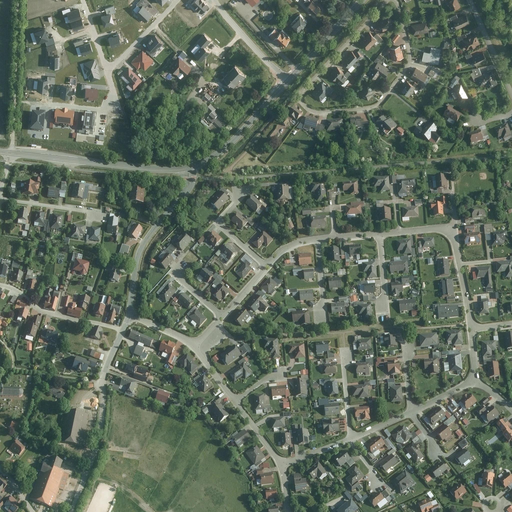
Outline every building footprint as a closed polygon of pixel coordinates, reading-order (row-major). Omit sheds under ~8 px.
[(461,7),(457,0),(451,0),(447,2),(451,11),(461,7)] [(320,10),(311,2),(308,5),(307,6),(316,14),(320,10)] [(144,3),(136,11),(146,20),(154,13),(144,3)] [(78,6),(67,10),(73,28),(84,24),(78,6)] [(112,11),(100,15),(104,27),(116,23),(112,11)] [(385,15),(377,24),(385,31),(393,22),(385,15)] [(466,15),(453,20),(457,30),(470,24),(466,15)] [(306,22),(300,16),(291,24),(297,30),(306,22)] [(427,22),(411,25),(413,35),(429,32),(427,22)] [(45,24),(34,29),(38,42),(50,38),(45,24)] [(278,33),(274,30),(270,34),(274,38),(278,33)] [(290,39),(281,30),(278,33),(274,38),(282,46),(290,39)] [(120,32),(107,36),(110,47),(123,43),(120,32)] [(369,33),(359,42),(367,50),(377,41),(369,33)] [(392,39),(395,42),(400,35),(397,33),(392,39)] [(475,34),(462,40),(466,50),(480,44),(475,34)] [(155,35),(148,43),(156,51),(164,42),(155,35)] [(79,45),(85,43),(84,40),(83,37),(73,41),(75,46),(79,45)] [(85,43),(79,45),(82,54),(94,50),(91,41),(85,43)] [(401,51),(399,46),(389,49),(387,49),(387,51),(387,52),(388,53),(390,53),(392,61),(403,58),(402,51),(401,51)] [(430,53),(424,52),(422,61),(438,64),(440,56),(439,56),(440,49),(431,47),(430,53)] [(144,48),(132,59),(139,67),(141,65),(145,70),(155,60),(144,48)] [(343,62),(349,68),(347,69),(351,72),(355,68),(352,65),(359,59),(360,61),(363,57),(357,52),(354,55),(351,52),(343,62)] [(487,61),(483,52),(473,57),(471,53),(465,56),(469,64),(475,62),(476,65),(487,61)] [(191,69),(178,57),(168,68),(176,76),(180,72),(184,76),(191,69)] [(97,58),(85,62),(89,75),(90,74),(92,80),(101,77),(100,73),(101,72),(97,58)] [(390,70),(378,62),(368,75),(375,80),(379,74),(384,78),(390,70)] [(134,89),(144,78),(129,64),(122,72),(130,79),(127,83),(134,89)] [(244,73),(235,64),(222,76),(233,88),(241,81),(238,78),(244,73)] [(432,66),(428,74),(436,78),(440,70),(432,66)] [(348,77),(337,68),(330,76),(340,85),(348,77)] [(427,75),(416,68),(411,76),(422,83),(427,75)] [(481,76),(478,69),(471,69),(472,72),(470,73),(474,82),(477,81),(476,78),(481,76)] [(496,86),(490,72),(481,76),(476,78),(477,81),(479,87),(486,84),(488,89),(496,86)] [(48,78),(39,77),(38,88),(47,89),(48,81),(48,78)] [(449,85),(453,88),(459,80),(454,77),(449,85)] [(348,84),(351,87),(356,81),(353,78),(348,84)] [(415,88),(407,82),(400,90),(409,97),(415,88)] [(322,83),(311,94),(320,102),(330,91),(322,83)] [(367,84),(359,93),(367,101),(373,94),(372,93),(374,90),(367,84)] [(468,98),(460,85),(452,89),(460,102),(468,98)] [(98,88),(85,87),(84,98),(97,99),(98,88)] [(302,114),(294,108),(289,114),(297,121),(302,114)] [(452,110),(448,108),(443,116),(455,124),(461,116),(452,110)] [(49,112),(34,110),(31,130),(47,132),(49,112)] [(75,113),(56,110),(55,124),(73,126),(75,113)] [(96,115),(85,113),(83,131),(94,132),(96,115)] [(218,117),(213,113),(208,118),(213,123),(218,117)] [(221,130),(228,123),(220,116),(218,117),(213,123),(221,130)] [(318,120),(307,116),(303,129),(310,131),(310,128),(315,130),(318,120)] [(383,116),(375,124),(387,136),(397,126),(390,119),(388,121),(383,116)] [(361,118),(350,119),(351,129),(365,128),(364,122),(361,123),(361,118)] [(342,119),(326,120),(327,131),(343,130),(342,119)] [(436,134),(439,130),(429,122),(423,129),(419,126),(413,132),(420,137),(421,136),(429,142),(432,139),(436,143),(440,138),(436,134)] [(323,133),(325,126),(318,124),(316,131),(323,133)] [(509,133),(506,125),(493,130),(496,139),(503,137),(504,139),(510,136),(509,133)] [(401,136),(405,131),(400,127),(395,132),(401,136)] [(273,139),(278,132),(275,130),(270,136),(273,139)] [(481,138),(480,132),(468,134),(471,144),(482,142),(481,138)] [(447,189),(446,176),(434,177),(436,191),(447,189)] [(388,178),(374,180),(375,188),(380,187),(381,192),(389,191),(388,178)] [(416,179),(397,181),(397,183),(399,194),(407,193),(406,187),(416,186),(416,179)] [(360,195),(358,181),(342,184),(343,192),(352,191),(352,196),(360,195)] [(38,196),(39,184),(26,182),(25,194),(38,196)] [(327,201),(326,182),(310,183),(311,193),(318,192),(318,201),(327,201)] [(97,187),(74,184),(72,199),(88,201),(89,192),(96,193),(97,187)] [(288,200),(287,186),(283,186),(272,187),(272,193),(277,193),(277,201),(288,200)] [(59,190),(49,189),(47,198),(58,200),(59,190)] [(144,205),(145,192),(130,191),(129,204),(144,205)] [(218,211),(229,199),(226,196),(221,192),(210,203),(218,211)] [(262,205),(252,197),(246,204),(256,213),(262,205)] [(269,203),(262,197),(260,200),(267,205),(269,203)] [(441,204),(430,205),(431,211),(434,211),(434,217),(443,216),(442,206),(441,204)] [(351,207),(345,207),(346,216),(361,214),(361,206),(351,207)] [(417,206),(403,208),(404,217),(418,215),(417,206)] [(486,217),(485,206),(471,208),(472,219),(486,217)] [(391,221),(390,209),(379,210),(380,222),(391,221)] [(27,212),(19,210),(17,221),(25,223),(27,212)] [(44,214),(35,213),(33,225),(42,227),(42,221),(44,214)] [(62,216),(53,215),(51,223),(51,229),(60,230),(62,216)] [(245,222),(238,215),(231,222),(240,231),(247,224),(245,222)] [(326,227),(325,217),(310,219),(312,229),(326,227)] [(119,219),(110,218),(108,233),(116,234),(119,219)] [(255,224),(248,218),(245,222),(247,224),(252,228),(255,224)] [(266,228),(262,224),(257,230),(261,234),(263,232),(266,228)] [(86,227),(71,225),(69,237),(79,239),(79,236),(84,236),(86,227)] [(142,230),(135,225),(127,235),(134,241),(142,230)] [(492,225),(483,226),(484,235),(491,235),(490,233),(492,233),(492,225)] [(214,248),(222,240),(213,232),(206,240),(214,248)] [(272,241),(263,232),(261,234),(251,244),(257,249),(263,243),(267,246),(272,241)] [(492,233),(490,233),(491,235),(492,247),(502,246),(501,242),(508,241),(507,232),(492,233)] [(481,244),(479,233),(464,235),(465,246),(481,244)] [(191,241),(183,234),(174,244),(178,247),(182,251),(191,241)] [(205,238),(203,236),(197,243),(200,245),(205,238)] [(434,247),(433,238),(422,239),(422,242),(423,248),(434,247)] [(411,250),(409,240),(396,242),(397,251),(403,250),(404,255),(411,254),(411,250)] [(174,244),(173,243),(167,249),(172,254),(178,247),(174,244)] [(360,255),(359,245),(348,247),(349,256),(360,255)] [(129,247),(123,246),(121,253),(128,254),(129,247)] [(229,261),(236,253),(229,246),(224,251),(222,253),(229,261)] [(215,256),(218,258),(222,253),(224,251),(221,248),(215,256)] [(340,263),(338,249),(329,250),(331,264),(340,263)] [(169,257),(164,252),(159,257),(163,261),(160,264),(166,269),(173,261),(169,257)] [(311,265),(310,254),(298,255),(298,257),(299,263),(299,267),(311,265)] [(73,271),(87,275),(90,264),(77,260),(73,271)] [(450,275),(448,260),(443,261),(438,261),(439,276),(450,275)] [(234,273),(241,280),(251,270),(248,268),(250,265),(245,261),(234,273)] [(409,275),(408,261),(401,262),(389,263),(390,273),(402,272),(403,275),(409,275)] [(511,261),(510,261),(496,263),(497,273),(505,272),(505,278),(511,277),(511,261)] [(376,278),(374,263),(368,263),(362,265),(363,274),(367,273),(368,279),(376,278)] [(491,288),(490,267),(475,268),(476,273),(476,279),(485,279),(486,288),(491,288)] [(206,282),(213,276),(205,268),(199,275),(206,282)] [(22,282),(23,274),(13,271),(11,280),(22,282)] [(313,280),(313,271),(303,271),(304,280),(313,280)] [(120,275),(112,273),(109,281),(118,283),(120,275)] [(281,281),(277,277),(272,282),(276,286),(281,281)] [(341,288),(340,278),(328,279),(329,289),(341,288)] [(221,284),(217,279),(215,281),(212,284),(216,288),(221,284)] [(272,282),(269,279),(261,288),(268,295),(276,286),(272,282)] [(25,289),(36,291),(37,281),(27,280),(25,289)] [(171,284),(168,281),(162,287),(165,289),(168,286),(171,284)] [(395,283),(390,284),(392,296),(398,296),(398,294),(403,293),(402,285),(402,282),(395,283)] [(445,283),(441,283),(442,291),(453,290),(452,282),(445,283)] [(368,286),(363,286),(364,295),(375,293),(374,285),(368,286)] [(166,303),(176,292),(168,286),(165,289),(159,296),(166,303)] [(228,295),(220,286),(211,295),(218,302),(221,299),(223,300),(228,295)] [(53,290),(46,288),(42,308),(49,311),(53,290)] [(50,304),(49,311),(53,312),(61,292),(54,290),(51,301),(50,304)] [(454,297),(453,290),(442,291),(442,298),(446,298),(454,297)] [(265,296),(260,291),(256,296),(261,301),(265,296)] [(314,300),(313,291),(300,292),(300,296),(300,301),(314,300)] [(187,309),(193,302),(185,295),(180,300),(179,301),(187,309)] [(264,313),(269,308),(261,301),(256,296),(246,306),(254,314),(260,308),(264,313)] [(88,305),(89,299),(84,297),(81,309),(84,310),(86,305),(88,305)] [(415,301),(399,302),(400,312),(416,311),(415,301)] [(488,314),(487,302),(481,303),(478,303),(479,315),(488,314)] [(79,318),(81,311),(75,309),(76,306),(69,304),(68,308),(66,314),(79,318)] [(101,317),(103,306),(95,304),(93,315),(101,317)] [(338,304),(331,305),(331,315),(344,314),(343,304),(338,304)] [(121,309),(111,306),(110,312),(107,324),(113,326),(115,315),(119,316),(121,309)] [(372,319),(370,306),(358,307),(359,315),(363,315),(363,320),(372,319)] [(458,317),(457,307),(449,308),(449,307),(437,308),(437,309),(438,319),(458,317)] [(196,311),(193,308),(187,315),(190,318),(196,311)] [(25,321),(27,312),(20,310),(17,318),(25,321)] [(206,320),(196,311),(190,318),(189,319),(198,328),(206,320)] [(247,315),(242,311),(234,321),(241,327),(250,318),(247,315)] [(310,326),(308,312),(295,313),(292,314),(293,323),(300,322),(301,327),(310,326)] [(40,319),(34,317),(31,326),(37,328),(40,319)] [(31,326),(27,325),(24,335),(34,338),(37,328),(31,326)] [(102,331),(93,328),(90,337),(99,340),(102,331)] [(56,342),(59,333),(47,331),(45,339),(56,342)] [(150,347),(153,340),(131,331),(128,338),(150,347)] [(460,331),(446,333),(447,341),(453,340),(454,346),(462,345),(460,331)] [(439,349),(437,334),(419,336),(420,348),(433,346),(434,349),(439,349)] [(397,346),(396,338),(383,339),(383,345),(387,345),(387,347),(397,346)] [(279,355),(278,339),(263,340),(264,349),(269,348),(270,355),(279,355)] [(371,350),(371,340),(357,341),(357,344),(358,351),(371,350)] [(171,356),(175,346),(163,342),(159,352),(169,355),(171,356)] [(327,352),(326,342),(316,344),(317,353),(327,352)] [(496,342),(481,343),(483,358),(492,357),(491,352),(497,351),(496,344),(496,342)] [(305,359),(303,345),(288,347),(289,355),(294,354),(295,360),(305,359)] [(144,349),(137,346),(134,354),(141,357),(144,349)] [(238,351),(234,346),(218,357),(226,367),(241,355),(238,351)] [(247,353),(243,347),(238,351),(241,355),(243,357),(247,353)] [(104,354),(87,350),(86,356),(103,360),(104,354)] [(172,366),(175,358),(171,356),(169,355),(165,363),(172,366)] [(450,356),(447,356),(449,372),(462,371),(460,355),(450,356)] [(195,366),(187,356),(178,363),(184,370),(186,368),(189,371),(194,367),(195,366)] [(89,363),(76,358),(72,369),(85,374),(88,366),(89,363)] [(439,374),(437,359),(433,360),(424,361),(425,371),(430,370),(431,375),(439,374)] [(95,368),(97,362),(90,360),(89,363),(88,366),(95,368)] [(246,363),(243,360),(237,364),(240,368),(244,365),(246,363)] [(401,374),(400,362),(389,364),(387,364),(388,376),(401,374)] [(499,377),(498,363),(496,363),(487,364),(488,378),(499,377)] [(137,368),(128,364),(125,372),(134,375),(137,368)] [(368,367),(368,364),(366,364),(355,365),(356,374),(368,373),(368,367)] [(251,375),(244,365),(240,368),(229,375),(234,382),(243,376),(245,379),(251,375)] [(336,374),(335,365),(331,365),(325,366),(325,375),(336,374)] [(212,387),(204,376),(200,379),(196,382),(203,393),(212,387)] [(136,383),(123,378),(120,386),(126,389),(124,395),(131,398),(136,383)] [(63,384),(55,379),(47,393),(61,401),(65,393),(60,389),(63,384)] [(307,396),(305,381),(301,381),(293,382),(294,397),(307,396)] [(339,395),(337,383),(333,384),(326,385),(328,396),(339,395)] [(369,399),(368,386),(363,387),(351,388),(352,397),(359,396),(359,400),(369,399)] [(285,391),(285,387),(272,388),(273,397),(286,396),(285,391)] [(402,402),(401,387),(395,388),(390,388),(391,403),(402,402)] [(19,389),(0,388),(0,397),(19,398),(21,397),(22,396),(23,395),(24,393),(23,392),(22,390),(21,389),(19,389)] [(171,397),(159,392),(156,402),(168,406),(171,397)] [(477,402),(470,394),(460,402),(466,411),(477,402)] [(265,406),(263,395),(253,396),(255,411),(265,410),(265,406)] [(224,405),(219,399),(213,404),(217,409),(220,406),(222,407),(224,405)] [(339,414),(338,405),(329,406),(324,406),(325,415),(339,414)] [(206,406),(201,409),(205,415),(210,412),(206,406)] [(222,407),(220,406),(217,409),(211,413),(219,424),(228,416),(222,407)] [(487,412),(482,406),(475,412),(480,418),(482,416),(487,412)] [(368,410),(368,407),(354,408),(354,418),(361,418),(362,421),(369,420),(368,410)] [(444,414),(439,408),(433,413),(439,421),(445,416),(444,414)] [(498,416),(492,408),(487,412),(482,416),(489,424),(498,416)] [(81,448),(87,416),(63,411),(57,443),(64,444),(81,448)] [(453,416),(449,411),(444,414),(445,416),(448,419),(453,416)] [(433,413),(426,418),(432,426),(439,421),(433,413)] [(284,427),(283,418),(271,419),(271,428),(284,427)] [(511,429),(505,420),(497,426),(504,435),(502,437),(509,445),(511,442),(511,429)] [(16,432),(19,425),(12,422),(9,429),(16,432)] [(339,433),(338,422),(329,423),(322,424),(323,434),(339,433)] [(303,426),(292,427),(292,432),(292,435),(297,434),(297,432),(303,431),(303,426)] [(413,438),(404,426),(391,436),(395,442),(401,437),(406,443),(411,439),(413,438)] [(442,442),(451,435),(445,427),(436,434),(442,442)] [(244,432),(244,431),(235,438),(232,440),(238,448),(250,440),(244,432)] [(311,445),(309,431),(303,431),(297,432),(297,434),(298,447),(311,445)] [(290,439),(289,435),(280,436),(281,448),(291,447),(290,439)] [(382,443),(379,437),(372,442),(378,450),(385,446),(382,443)] [(18,457),(25,449),(16,441),(9,449),(18,457)] [(370,453),(372,455),(378,450),(372,442),(366,447),(370,453)] [(423,458),(413,444),(405,450),(415,464),(423,458)] [(264,458),(256,447),(246,454),(254,466),(255,465),(260,461),(264,458)] [(350,460),(344,452),(334,459),(340,467),(346,462),(350,460)] [(474,461),(468,454),(457,463),(463,470),(474,461)] [(397,464),(392,456),(379,465),(385,473),(397,464)] [(58,470),(61,463),(45,457),(43,465),(58,470)] [(350,467),(355,463),(352,458),(350,460),(346,462),(350,467)] [(42,464),(29,501),(51,508),(58,489),(63,491),(69,474),(58,470),(43,465),(42,464)] [(318,464),(307,474),(312,481),(316,478),(318,480),(326,473),(318,464)] [(443,467),(441,464),(430,472),(436,479),(447,471),(443,467)] [(364,478),(355,466),(348,472),(351,476),(346,480),(350,485),(351,487),(357,483),(364,478)] [(415,484),(405,471),(390,481),(400,494),(415,484)] [(484,473),(482,487),(492,489),(494,475),(484,473)] [(511,479),(508,474),(499,480),(505,488),(511,482),(511,479)] [(274,483),(273,475),(264,476),(260,476),(261,485),(274,483)] [(307,491),(306,480),(300,480),(301,484),(295,484),(295,493),(307,491)] [(351,492),(359,486),(357,483),(351,487),(350,485),(347,486),(351,492)] [(458,484),(449,492),(457,501),(466,493),(458,484)] [(277,499),(276,489),(266,491),(267,500),(277,499)] [(380,496),(377,492),(367,500),(374,509),(384,501),(380,496)] [(389,496),(385,492),(380,496),(384,501),(389,496)] [(7,511),(15,511),(20,508),(11,499),(4,506),(3,507),(7,511)] [(429,500),(418,504),(420,511),(429,511),(433,510),(429,500)] [(355,511),(358,510),(351,501),(335,511),(355,511)]
